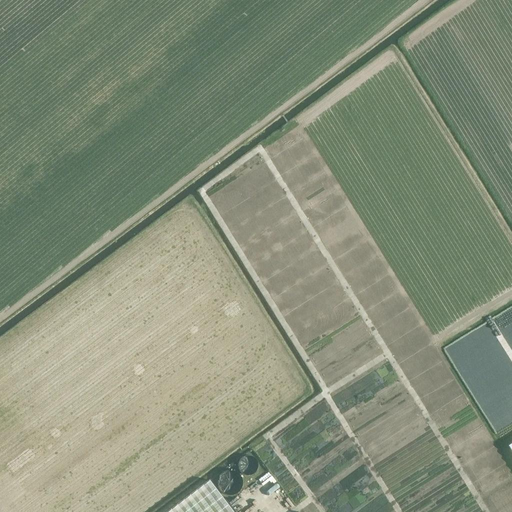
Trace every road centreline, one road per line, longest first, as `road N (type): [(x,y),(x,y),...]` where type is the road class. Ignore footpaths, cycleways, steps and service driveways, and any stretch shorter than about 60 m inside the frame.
road 1 (track): [(326,391),(201,191),(258,148),(387,353)]
road 2 (track): [(400,511),(326,391),(387,353),(486,511)]
road 3 (track): [(0,145),(177,0)]
